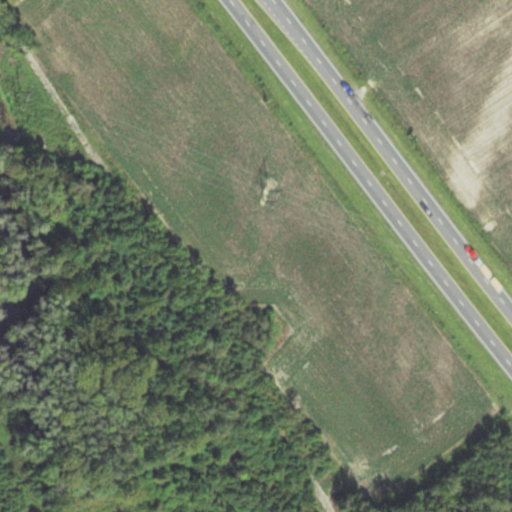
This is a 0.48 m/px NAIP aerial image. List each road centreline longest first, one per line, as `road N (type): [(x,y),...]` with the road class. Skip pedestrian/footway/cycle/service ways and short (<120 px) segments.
road 1 (trunk): [(229,0),(511,371)]
road 2 (trunk): [(511,317),(272,0)]
